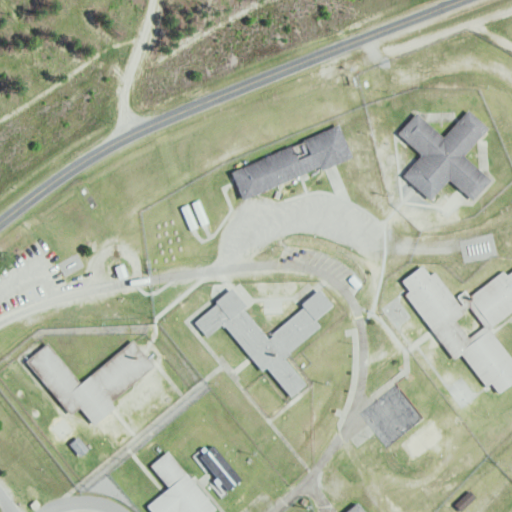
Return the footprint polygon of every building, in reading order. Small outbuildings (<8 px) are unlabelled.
[(442,137),(413,112),(394,134),(418,155),(401,175),(429,199),(447,179),(470,199),(487,179),(461,156),(485,128),(465,110),(442,137)] [(228,172),(241,202),(349,156),(336,125),(301,139),(307,153),(292,160),(287,147),(228,172)] [(110,265),(114,278),(124,275),(119,263),(110,265)] [(432,271),(458,306),(464,313),(454,321),(450,324),(466,346),(487,330),(511,362),(511,364),(508,368),(511,373),(511,380),(496,392),(489,382),(484,386),(459,354),(451,360),(402,293),(405,291),(397,280),(420,263),(428,274),(432,271)] [(502,269),(469,294),(464,288),(454,295),(461,305),(470,298),(490,325),(511,308),(511,270),(506,275),(502,269)] [(229,288),(213,301),(215,304),(193,322),(206,337),(221,324),(260,371),(264,368),(289,398),(306,384),(284,358),(321,327),(315,320),(331,306),(316,289),(298,303),(302,307),(269,334),(271,336),(267,340),(241,309),(244,306),(229,288)] [(461,305),(458,306),(464,313),(470,309),(483,327),(467,339),(454,321),(450,324),(466,346),(487,330),(492,327),(490,325),(470,298),(461,305)] [(130,339),(78,382),(45,342),(22,361),(67,416),(78,407),(92,424),(112,407),(108,403),(153,366),(130,339)] [(69,443),(79,456),(86,450),(75,438),(69,443)] [(166,450),(214,509),(210,511),(149,511),(145,507),(167,488),(148,465),(166,450)] [(468,490),(453,503),(459,510),(474,497),(468,490)] [(344,511),(355,503),(362,511),(344,511)]
